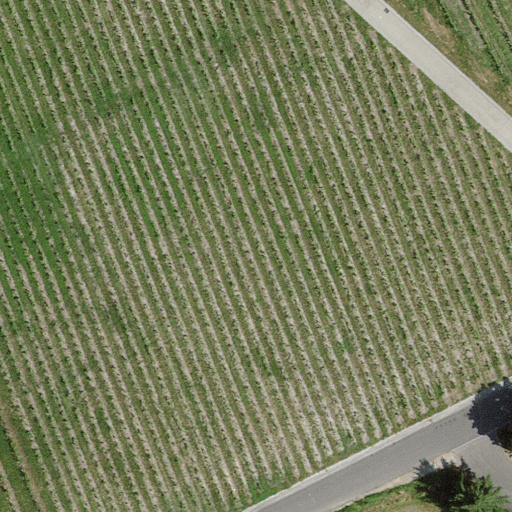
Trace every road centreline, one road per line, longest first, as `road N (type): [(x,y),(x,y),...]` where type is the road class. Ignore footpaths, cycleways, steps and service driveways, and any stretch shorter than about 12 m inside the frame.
road 1 (unclassified): [(511,406),(305,511)]
road 2 (track): [(511,135),(363,0)]
